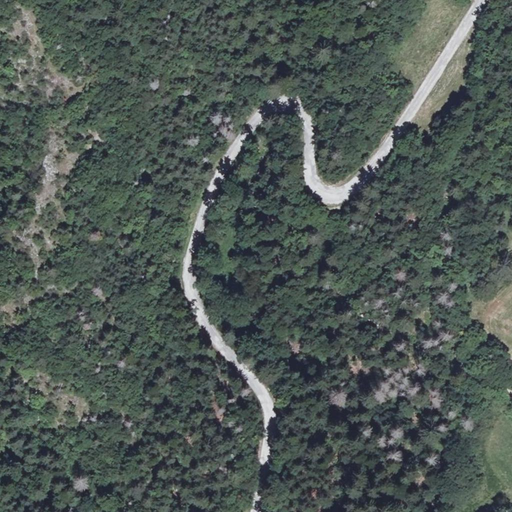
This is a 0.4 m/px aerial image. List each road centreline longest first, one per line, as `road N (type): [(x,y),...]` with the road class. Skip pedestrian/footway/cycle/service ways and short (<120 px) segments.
road 1 (unclassified): [(479,0),(356,184),(332,197),(314,189),(301,113),(285,104),(257,116),(203,217),(191,275),(200,316),(267,407),(268,448),(252,511)]
road 2 (track): [(486,0),(474,104),(447,189),(420,239),(364,257),(342,289),(355,311),(511,396)]
